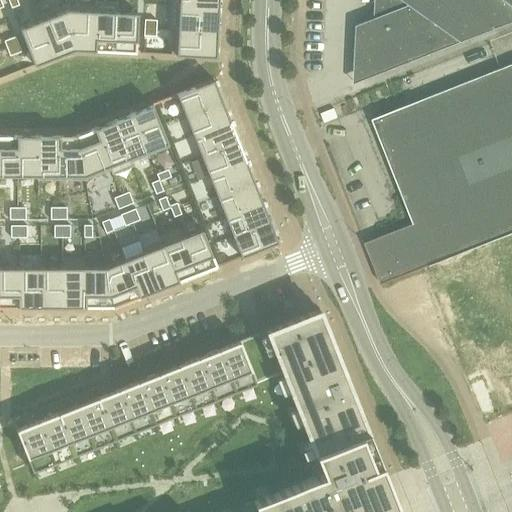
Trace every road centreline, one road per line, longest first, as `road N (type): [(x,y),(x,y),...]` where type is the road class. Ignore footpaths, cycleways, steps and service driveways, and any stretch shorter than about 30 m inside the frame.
road 1 (residential): [(0,337),(117,333),(333,247)]
road 2 (tertiary): [(333,247),(266,64),(267,0)]
road 3 (tertiary): [(394,381),(333,247)]
road 4 (tertiary): [(471,503),(442,433),(394,381)]
road 5 (tertiary): [(394,381),(446,510)]
